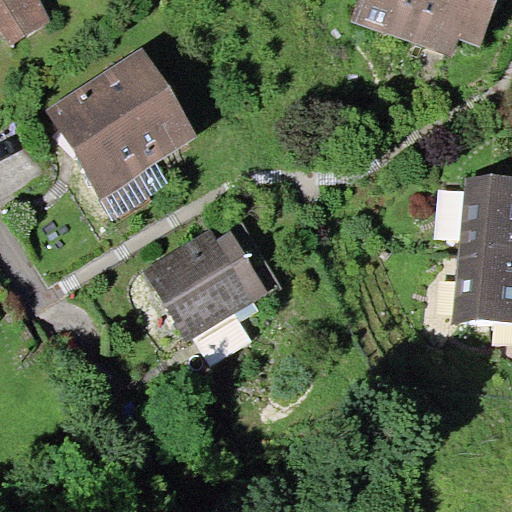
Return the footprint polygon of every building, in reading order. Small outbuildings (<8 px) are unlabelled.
[(76,0),(0,0),(0,55),(12,81),(96,41),(76,0)] [(368,0),(358,29),(485,73),(510,0),(509,0),(368,0)] [(151,66),(54,126),(112,219),(209,160),(151,66)] [(511,180),(467,178),(458,322),(511,325),(511,180)] [(221,222),(139,270),(184,346),(266,298),(221,222)]
